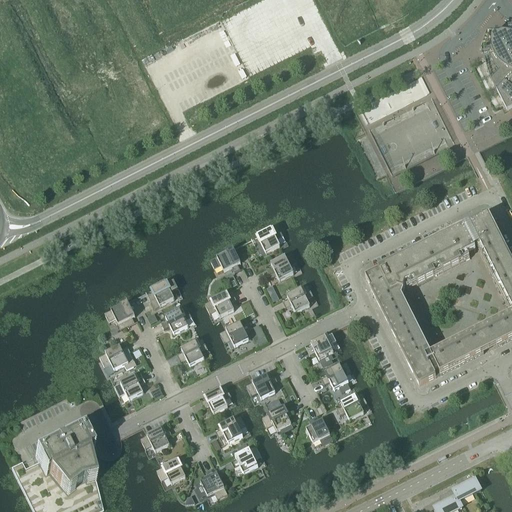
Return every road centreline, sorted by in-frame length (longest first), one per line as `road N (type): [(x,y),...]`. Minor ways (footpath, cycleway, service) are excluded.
road 1 (unclassified): [(0,239),(313,85),(381,74),(436,46)]
road 2 (residential): [(368,305),(349,267),(481,202),(492,200),(511,240)]
road 3 (residential): [(0,23),(52,128),(158,70)]
road 4 (residential): [(495,365),(416,404),(368,305)]
road 5 (unclassified): [(358,511),(504,438)]
road 6 (residential): [(158,70),(298,0)]
